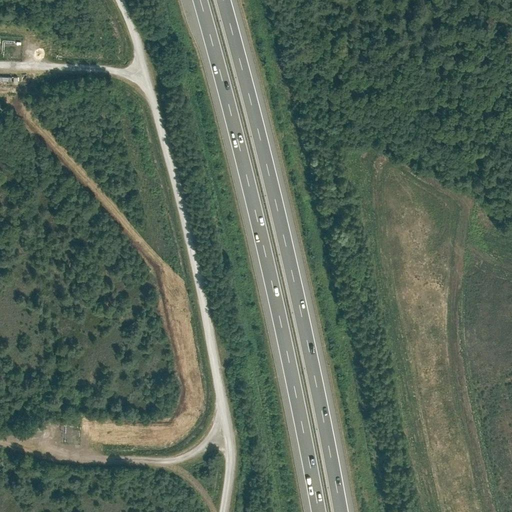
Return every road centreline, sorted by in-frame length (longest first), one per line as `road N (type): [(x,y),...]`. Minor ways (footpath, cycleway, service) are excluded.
road 1 (track): [(122,0),(215,345),(232,450),(225,511)]
road 2 (motorway): [(199,0),(269,269),(318,511)]
road 3 (motorway): [(340,511),(290,265),(222,0)]
road 4 (track): [(229,423),(177,460),(51,457)]
road 5 (track): [(146,75),(0,63)]
